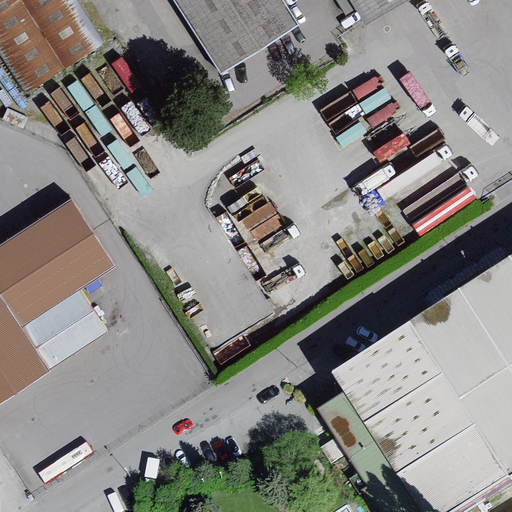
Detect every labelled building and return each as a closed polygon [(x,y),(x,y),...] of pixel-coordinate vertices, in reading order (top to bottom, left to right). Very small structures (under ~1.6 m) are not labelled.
[(95,43),(67,0),(0,0),(0,42),(29,87),(95,43)] [(177,0),(220,68),(292,23),(277,0),(177,0)] [(511,0),(358,0),(372,21),(405,0),(511,0)] [(0,245),(0,398),(101,336),(71,289),(104,268),(65,205),(0,245)] [(448,511),(511,472),(511,254),(327,370),(340,390),(313,407),(379,511),(448,511)]
